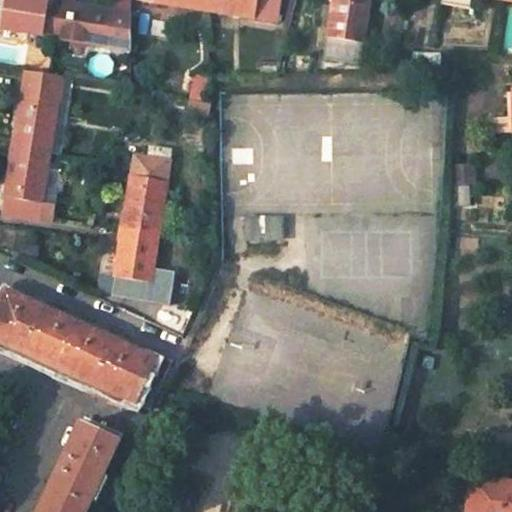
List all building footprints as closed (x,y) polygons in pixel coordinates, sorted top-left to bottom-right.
[(0,0),(0,28),(52,38),(55,21),(49,20),(52,1),(46,0),(0,0)] [(141,0),(198,9),(204,10),(205,0),(141,0)] [(205,0),(204,10),(275,21),(278,0),(205,0)] [(332,0),(323,58),(359,64),(368,0),(332,0)] [(124,13),(52,1),(49,20),(55,21),(52,38),(119,48),(124,13)] [(439,54),(411,54),(410,72),(439,72),(439,54)] [(264,77),(277,76),(276,68),(264,69),(264,77)] [(32,151),(48,154),(56,103),(58,103),(62,77),(60,77),(25,71),(14,142),(33,145),(32,151)] [(190,98),(205,101),(207,90),(192,87),(190,98)] [(190,100),(188,111),(209,116),(211,104),(190,100)] [(14,142),(3,216),(38,221),(40,205),(48,154),(32,151),(33,145),(14,142)] [(171,150),(148,147),(146,158),(169,162),(171,150)] [(141,230),(158,233),(169,162),(146,158),(134,156),(121,234),(140,237),(141,230)] [(40,205),(38,221),(52,223),(54,207),(40,205)] [(246,219),(246,240),(282,239),(281,218),(246,219)] [(121,234),(111,297),(147,303),(152,270),(158,233),(141,230),(140,237),(121,234)] [(152,270),(147,303),(170,306),(175,274),(152,270)] [(155,360),(5,291),(0,301),(0,342),(137,405),(137,404),(149,410),(172,361),(158,354),(155,360)] [(86,511),(119,442),(80,424),(39,511),(86,511)] [(511,511),(511,483),(472,479),(468,511),(511,511)]
